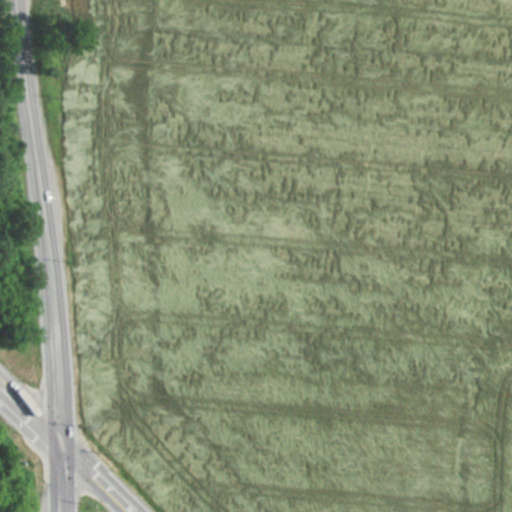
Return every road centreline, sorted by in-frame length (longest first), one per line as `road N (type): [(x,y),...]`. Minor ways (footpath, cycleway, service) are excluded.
road 1 (tertiary): [(52,266),(15,0)]
road 2 (tertiary): [(61,435),(52,266)]
